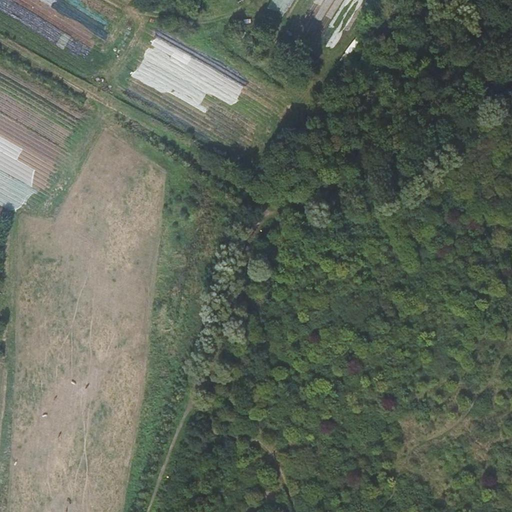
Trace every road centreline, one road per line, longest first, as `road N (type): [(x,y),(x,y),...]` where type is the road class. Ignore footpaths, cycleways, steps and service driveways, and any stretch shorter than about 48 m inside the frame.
road 1 (track): [(262,218),(257,199),(0,40)]
road 2 (track): [(511,51),(398,185),(359,202),(288,205),(262,218)]
road 3 (track): [(149,511),(203,389),(262,218)]
